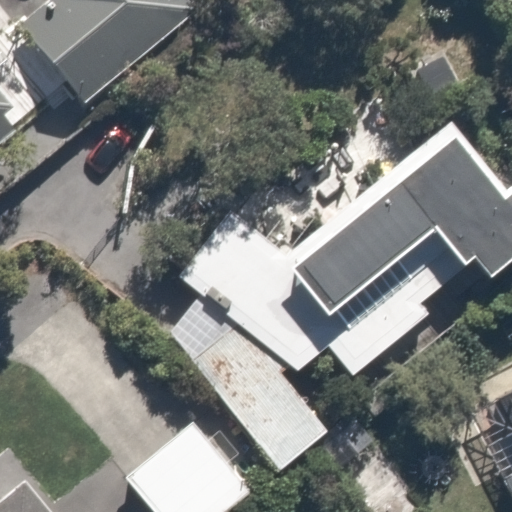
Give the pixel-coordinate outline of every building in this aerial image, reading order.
[(84,94),(182,11),(172,0),(92,0),(41,44),(84,94)] [(0,184),(28,161),(0,127),(0,184)] [(346,316),(353,325),(455,245),(486,285),(500,275),(511,290),(511,195),(476,149),(465,157),(454,142),(302,260),(314,275),(302,285),(333,325),(346,316)] [(197,362),(276,469),(329,428),(249,323),(197,362)] [(511,427),(511,431),(486,445),(511,495),(511,494),(511,407),(504,412),(511,427)] [(192,418),(124,479),(154,511),(233,511),(257,491),(192,418)] [(0,511),(110,511),(92,490),(65,511),(55,511),(23,472),(0,489),(0,511)]
